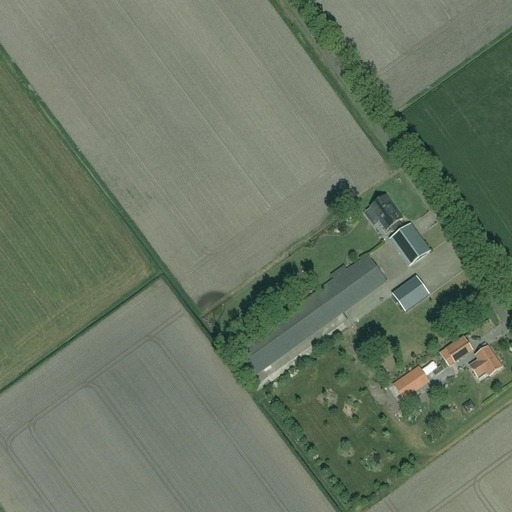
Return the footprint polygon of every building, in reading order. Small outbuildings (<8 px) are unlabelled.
[(380,223),(386,231),(390,228),(396,236),(390,240),(412,271),(433,256),(411,225),(403,231),(398,223),(403,219),(395,209),(394,211),(384,198),(371,208),(381,222),(380,223)] [(381,283),(387,280),(382,270),(376,273),(381,283)] [(392,295),(405,313),(429,295),(416,277),(392,295)] [(467,343),(451,354),(456,362),(473,351),(467,343)] [(490,377),(502,369),(488,348),(476,356),(480,362),(471,368),(478,378),(486,372),(490,377)] [(449,368),(455,363),(446,350),(440,354),(449,368)] [(419,369),(394,386),(403,399),(428,382),(419,369)] [(472,401),(465,406),(469,411),(476,407),(472,401)] [(414,418),(406,424),(411,430),(418,424),(414,418)]
